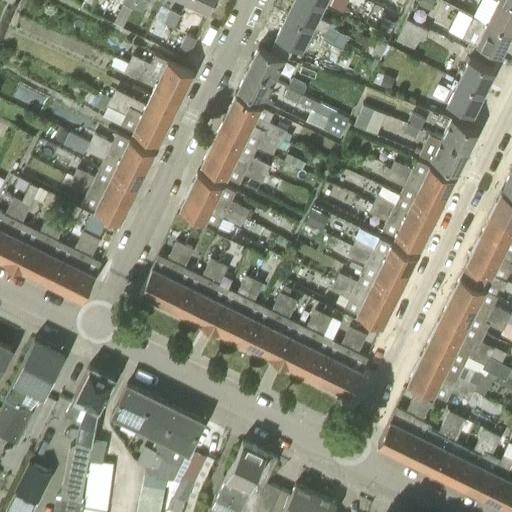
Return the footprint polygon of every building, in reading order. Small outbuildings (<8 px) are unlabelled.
[(135,0),(122,0),(112,21),(123,26),(132,7),(135,0)] [(135,0),(132,7),(142,12),(147,0),(135,0)] [(187,0),(209,10),(213,0),(187,0)] [(317,15),(323,3),(315,0),(292,0),(287,13),(317,27),(326,31),(344,40),(350,27),(341,23),(340,26),(317,15)] [(434,0),(419,0),(418,4),(430,9),(434,0)] [(511,5),(501,0),(480,0),(473,14),(486,19),(511,32),(511,30),(511,5)] [(486,19),(473,14),(459,7),(448,29),(500,55),(511,32),(486,19)] [(174,27),(180,13),(170,8),(164,22),(174,27)] [(312,39),(317,27),(287,13),(276,35),(301,48),(306,37),(312,39)] [(428,28),(426,27),(406,17),(396,39),(413,48),(418,38),(423,40),(429,28),(428,28)] [(185,35),(172,29),(167,39),(190,50),(196,37),(187,32),(185,35)] [(341,47),(344,40),(326,31),(322,38),(341,47)] [(378,38),(378,39),(371,54),(379,58),(387,42),(378,38)] [(247,66),(275,79),(285,58),(258,45),(247,66)] [(120,55),(183,89),(192,70),(190,70),(169,59),(155,52),(150,61),(118,46),(115,53),(120,55)] [(175,106),(183,89),(120,55),(115,53),(114,55),(115,56),(111,64),(153,84),(149,92),(175,106)] [(457,78),(482,91),(493,68),(468,56),(457,78)] [(264,101),(275,79),(247,66),(237,87),(239,88),(264,101)] [(383,73),(380,83),(390,87),(393,76),(383,73)] [(287,86),(302,93),(306,84),(291,77),(287,86)] [(471,113),(482,91),(457,78),(446,101),(471,113)] [(175,106),(149,92),(145,101),(100,80),(95,89),(101,91),(102,89),(167,124),(175,106)] [(394,103),(397,93),(371,84),(367,93),(394,103)] [(350,116),(319,101),(302,93),(287,86),(283,94),(298,101),(315,108),(330,115),(324,127),(340,135),(350,116)] [(158,142),(167,124),(102,89),(101,91),(95,104),(106,110),(108,105),(125,114),(120,124),(134,130),(134,129),(156,141),(158,142)] [(226,110),(282,137),(287,129),(268,119),(273,110),(259,103),(236,91),(235,92),(226,110)] [(354,124),(366,129),(371,116),(375,108),(363,103),(354,124)] [(278,146),(282,137),(226,110),(218,127),(245,140),(257,145),(273,152),(277,145),(278,146)] [(406,121),(420,127),(425,117),(411,111),(406,121)] [(440,137),(467,150),(477,129),(443,113),(433,134),(440,138),(440,137)] [(416,137),(420,127),(406,121),(402,131),(416,137)] [(252,155),(257,145),(245,140),(218,127),(210,144),(266,172),(270,163),(252,155)] [(89,140),(90,138),(70,129),(64,142),(83,151),(85,148),(98,155),(104,158),(100,167),(137,185),(145,167),(89,140)] [(89,140),(145,167),(154,149),(152,148),(152,149),(131,138),(132,137),(115,129),(110,139),(93,131),(90,138),(89,140)] [(440,138),(433,134),(429,132),(419,153),(456,171),(467,150),(440,137),(440,138)] [(266,172),(210,144),(201,162),(239,180),(244,172),(261,180),(262,179),(266,172)] [(390,167),(445,194),(454,175),(431,165),(431,164),(417,157),(412,167),(394,158),(390,167)] [(137,185),(100,167),(96,175),(76,166),(72,175),(128,202),(137,185)] [(437,211),(445,194),(390,167),(385,175),(404,184),(400,193),(437,211)] [(189,189),(245,216),(249,207),(231,199),(236,189),(197,170),(189,189)] [(119,221),(128,202),(72,175),(68,184),(87,193),(82,203),(119,221)] [(24,236),(30,225),(21,220),(33,196),(42,200),(47,190),(30,181),(22,198),(0,242),(0,256),(11,262),(24,236)] [(356,182),(353,188),(360,192),(363,185),(356,182)] [(381,184),(373,201),(429,228),(437,211),(400,193),(381,184)] [(243,218),(245,216),(189,189),(180,207),(182,208),(182,207),(228,230),(232,220),(240,224),(243,218)] [(492,208),(511,217),(511,194),(501,189),(492,208)] [(0,242),(22,198),(13,194),(4,212),(0,210),(0,242)] [(418,246),(419,247),(429,228),(373,201),(369,210),(387,220),(382,230),(396,237),(397,236),(418,246)] [(305,221),(316,227),(323,213),(312,208),(305,221)] [(511,217),(492,208),(484,225),(511,238),(511,217)] [(29,271),(56,215),(48,211),(39,229),(30,225),(24,236),(11,262),(29,271)] [(47,280),(74,224),(56,215),(29,271),(47,280)] [(64,288),(91,232),(74,224),(47,280),(64,288)] [(511,238),(484,225),(475,242),(511,259),(511,238)] [(332,235),(352,245),(408,272),(417,253),(393,243),(393,242),(378,235),(374,245),(336,226),(332,235)] [(91,232),(64,288),(82,298),(95,272),(84,267),(99,236),(91,232)] [(157,299),(185,243),(177,239),(175,239),(167,256),(158,251),(139,290),(157,299)] [(511,271),(511,259),(475,242),(467,259),(494,272),(505,278),(509,270),(511,271)] [(175,307),(194,270),(184,265),(192,246),(185,243),(157,299),(175,307)] [(399,289),(408,272),(352,245),(348,253),(365,262),(361,270),(360,270),(359,270),(362,271),(399,289)] [(192,316),(219,260),(210,256),(202,273),(194,270),(175,307),(192,316)] [(507,279),(505,278),(494,272),(467,259),(466,262),(467,262),(461,275),(460,274),(458,276),(485,289),(495,294),(498,286),(503,288),(507,279)] [(209,324),(228,287),(219,282),(227,264),(219,260),(192,316),(209,324)] [(399,289),(362,271),(358,280),(339,271),(335,279),(391,307),(399,289)] [(227,333),(254,277),(245,273),(236,291),(228,287),(209,324),(227,333)] [(497,295),(495,294),(485,289),(458,276),(450,294),(506,321),(511,312),(493,303),(497,295)] [(244,341),(262,304),(253,299),(262,281),(254,277),(227,333),(244,341)] [(381,325),(391,307),(335,279),(330,288),(339,292),(337,297),(335,300),(345,305),(344,307),(355,312),(381,325)] [(261,350),(289,294),(293,286),(284,282),(271,308),(262,304),(244,341),(261,350)] [(291,332),(297,321),(288,317),(297,299),(289,294),(261,350),(279,358),(292,332),(291,332)] [(502,329),(506,321),(450,294),(442,311),(485,332),(489,323),(502,329)] [(296,367),(323,312),(314,307),(305,325),(297,321),(291,332),(292,332),(279,358),(296,367)] [(481,341),(485,332),(442,311),(434,328),(501,360),(505,352),(481,341)] [(326,349),(332,338),(323,333),(332,316),(323,312),(296,367),(313,375),(326,349)] [(331,384),(358,329),(349,324),(340,342),(332,338),(326,349),(313,375),(331,384)] [(511,366),(501,360),(434,328),(425,345),(452,358),(481,373),(511,388),(511,366)] [(358,329),(331,384),(349,393),(370,351),(359,346),(366,333),(358,329)] [(27,387),(44,396),(65,352),(34,337),(5,397),(18,404),(27,387)] [(0,368),(10,347),(0,341),(0,368)] [(473,391),(481,373),(452,358),(425,345),(417,363),(473,391)] [(469,399),(473,391),(417,363),(408,382),(409,383),(410,382),(431,392),(431,393),(446,400),(450,390),(469,399)] [(70,444),(61,496),(80,500),(88,458),(92,438),(98,408),(115,376),(89,364),(73,397),(86,403),(78,425),(75,441),(70,444)] [(137,426),(153,395),(127,382),(111,414),(111,413),(110,416),(122,422),(123,419),(137,426)] [(395,451),(422,396),(414,392),(399,423),(389,418),(388,419),(389,420),(378,442),(377,442),(377,443),(395,451)] [(161,438),(177,407),(153,395),(137,426),(161,438)] [(425,434),(428,427),(430,422),(422,418),(431,400),(422,396),(395,451),(412,460),(425,434)] [(0,406),(0,433),(17,441),(32,410),(18,404),(5,397),(1,405),(0,406)] [(150,473),(160,475),(167,476),(167,477),(173,479),(180,465),(187,450),(202,419),(177,407),(161,438),(160,442),(156,449),(148,466),(145,465),(144,472),(150,473)] [(430,469),(457,413),(448,409),(437,431),(428,427),(425,434),(412,460),(430,469)] [(448,478),(464,444),(455,440),(466,417),(457,413),(430,469),(448,478)] [(465,486),(493,431),(483,426),(473,448),(464,444),(448,478),(465,486)] [(483,495),(500,457),(491,453),(501,435),(493,431),(465,486),(483,495)] [(90,458),(101,461),(105,440),(92,438),(88,458),(90,458)] [(266,451),(242,439),(212,500),(220,504),(216,511),(256,511),(260,492),(266,479),(278,456),(267,451),(266,451)] [(501,504),(511,480),(511,440),(509,439),(500,457),(483,495),(501,504)] [(145,465),(148,466),(156,449),(144,443),(136,460),(145,465)] [(195,449),(182,475),(193,481),(206,454),(195,449)] [(90,458),(88,470),(111,474),(112,463),(101,461),(90,458)] [(29,461),(16,491),(37,501),(51,471),(29,461)] [(88,470),(86,482),(109,486),(111,474),(88,470)] [(142,483),(165,487),(167,477),(167,476),(160,475),(150,473),(144,472),(142,483)] [(182,475),(179,482),(172,495),(184,499),(186,500),(193,481),(182,475)] [(256,511),(306,511),(316,492),(295,482),(291,492),(281,487),(266,479),(260,492),(256,511)] [(511,480),(501,504),(511,509),(511,480)] [(86,482),(84,494),(107,498),(109,486),(86,482)] [(140,493),(163,498),(165,487),(142,483),(140,493)] [(16,491),(6,511),(7,511),(32,511),(37,501),(16,491)] [(306,511),(332,511),(336,502),(316,492),(306,511)] [(138,504),(161,508),(163,498),(140,493),(138,504)] [(84,494),(82,506),(105,509),(107,498),(84,494)]
